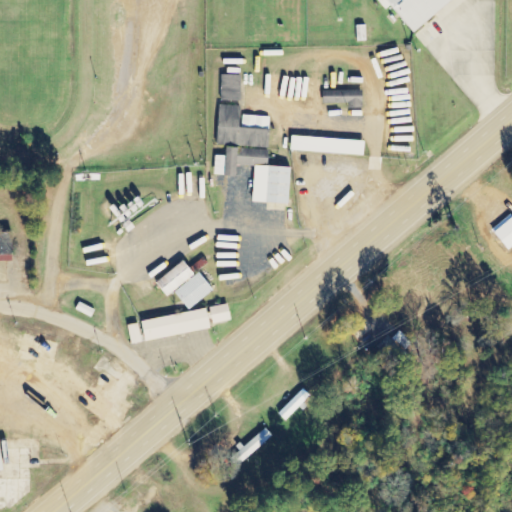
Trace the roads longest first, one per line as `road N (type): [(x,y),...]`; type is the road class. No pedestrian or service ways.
road 1 (secondary): [(97,467),(511,116)]
road 2 (residential): [(174,402),(107,342),(0,307)]
